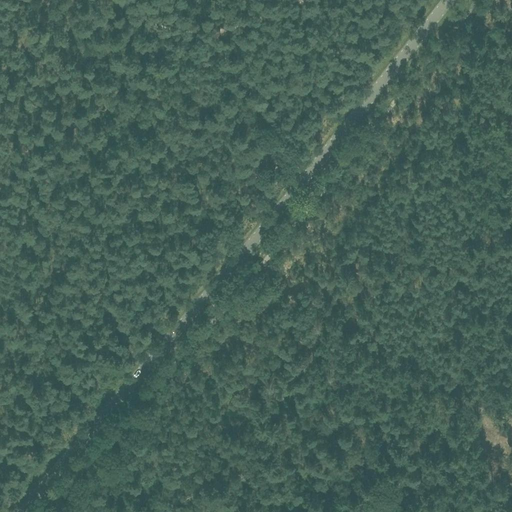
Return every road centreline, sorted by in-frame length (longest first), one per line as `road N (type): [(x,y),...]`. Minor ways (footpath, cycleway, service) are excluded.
road 1 (tertiary): [(22,511),(448,0)]
road 2 (track): [(0,184),(36,141),(93,117),(114,98),(152,28),(115,0)]
road 3 (track): [(152,28),(223,30),(302,0)]
